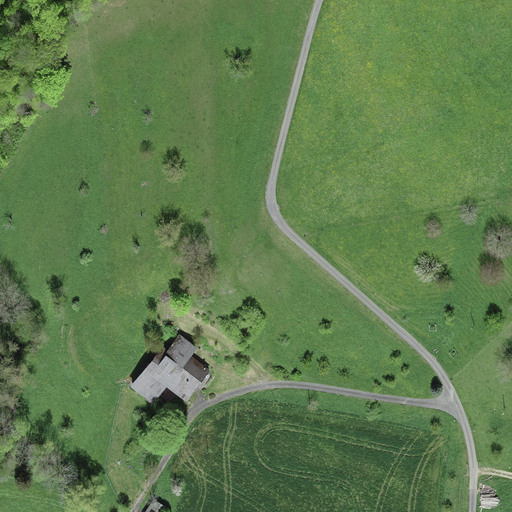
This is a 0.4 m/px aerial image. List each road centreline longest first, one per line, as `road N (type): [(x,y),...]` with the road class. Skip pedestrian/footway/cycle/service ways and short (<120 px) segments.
road 1 (residential): [(472,511),(468,439),(438,373),(273,214),(272,176),(319,0)]
road 2 (track): [(273,384),(162,296)]
